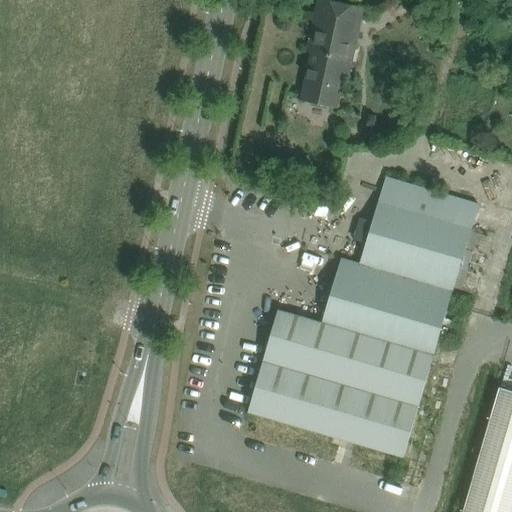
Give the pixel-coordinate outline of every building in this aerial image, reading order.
[(312,53),(302,99),(336,106),(346,61),(352,62),(363,8),(326,0),(317,0),(306,52),(312,53)] [(403,457),(453,289),(478,205),(385,177),(360,263),(359,262),(358,264),(341,259),(322,323),(278,310),(248,412),(403,457)] [(511,511),(511,391),(498,387),(462,511),(511,511)] [(375,467),(377,459),(357,455),(356,463),(375,467)] [(181,481),(178,493),(186,495),(188,483),(181,481)]
